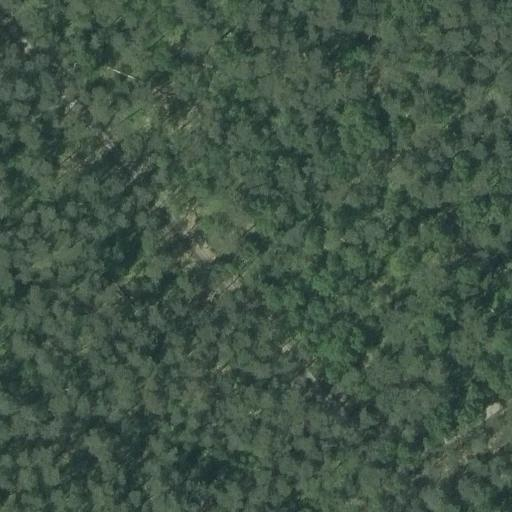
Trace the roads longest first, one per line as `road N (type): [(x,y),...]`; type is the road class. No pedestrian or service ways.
road 1 (track): [(401,477),(0,15)]
road 2 (track): [(401,477),(511,404)]
